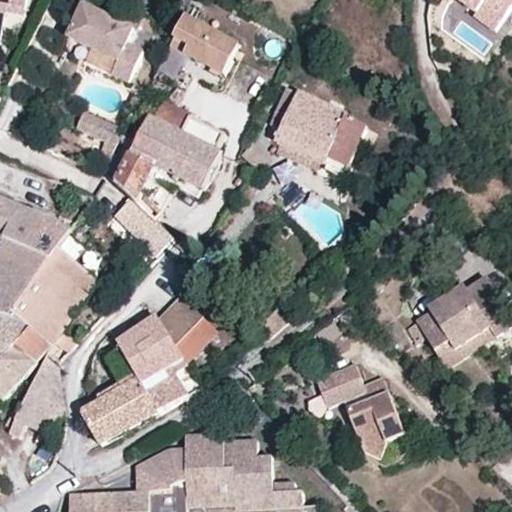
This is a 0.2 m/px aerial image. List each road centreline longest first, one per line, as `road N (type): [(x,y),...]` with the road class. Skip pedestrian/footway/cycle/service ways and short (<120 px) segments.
road 1 (residential): [(66,474),(233,382),(360,278),(431,199)]
road 2 (residential): [(66,474),(70,379),(92,341),(183,249)]
road 3 (track): [(431,199),(456,173),(463,151),(417,34),(416,0)]
